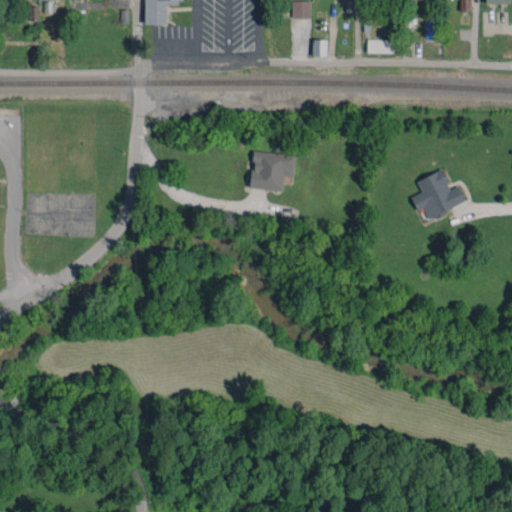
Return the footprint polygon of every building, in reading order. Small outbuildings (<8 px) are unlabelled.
[(144,0),(144,24),(166,24),(166,4),(181,4),(180,0),(144,0)] [(310,17),(310,0),(291,0),(292,18),(310,17)] [(327,39),(312,39),(312,55),(326,55),(327,39)] [(394,52),(395,39),(367,39),(367,52),(394,52)] [(295,154),(253,150),(249,187),(282,190),(284,175),(293,176),(295,154)] [(416,180),(421,191),(411,196),(417,210),(423,208),(428,219),(465,202),(457,185),(450,188),(441,169),(416,180)]
